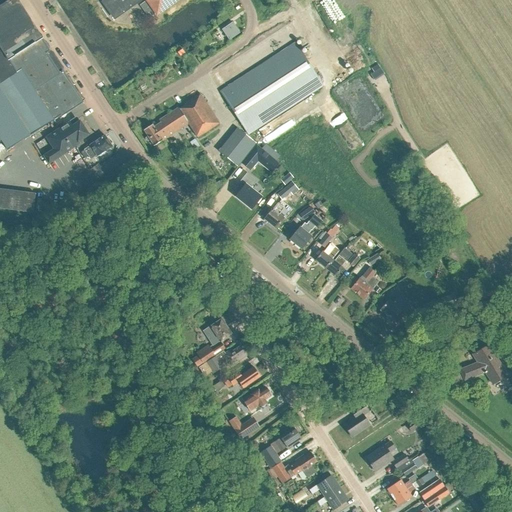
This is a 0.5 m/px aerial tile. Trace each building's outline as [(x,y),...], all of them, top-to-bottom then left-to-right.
[(0,0),(0,142),(2,142),(7,150),(28,136),(53,120),(53,121),(60,116),(61,117),(83,103),(62,71),(62,67),(52,53),(49,51),(41,39),(42,37),(37,29),(35,28),(29,20),(30,18),(19,2),(17,1),(16,0),(0,0)] [(114,18),(140,0),(106,0),(103,2),(114,18)] [(145,0),(156,15),(178,0),(145,0)] [(326,0),(337,15),(348,7),(343,0),(326,0)] [(351,35),(361,28),(351,13),(341,20),(351,35)] [(229,40),(239,33),(232,22),(221,30),(229,40)] [(300,24),(225,65),(232,76),(288,46),(294,43),(293,41),(306,34),(300,24)] [(338,32),(335,36),(350,48),(356,41),(352,38),(350,40),(345,35),(344,37),(338,32)] [(382,38),(377,42),(382,48),(387,44),(382,38)] [(248,135),(322,86),(295,43),(220,92),(248,135)] [(197,138),(219,124),(200,94),(184,104),(185,105),(179,109),(178,108),(158,121),(160,123),(153,127),(152,125),(143,130),(154,146),(188,124),(197,138)] [(347,100),(332,106),(344,134),(348,132),(355,148),(365,144),(347,100)] [(88,135),(79,122),(78,122),(76,119),(46,138),(54,149),(44,156),(48,163),(79,144),(77,142),(88,135)] [(282,121),(276,123),(281,132),(287,129),(282,121)] [(90,146),(84,150),(80,152),(84,158),(88,156),(90,160),(96,156),(97,157),(98,156),(100,157),(103,155),(103,152),(112,147),(104,136),(89,145),(90,146)] [(201,136),(196,140),(199,145),(205,141),(201,136)] [(278,163),(256,144),(248,153),(241,162),(250,170),(257,161),(270,172),(278,163)] [(0,164),(2,167),(11,160),(8,156),(0,161),(0,164)] [(250,209),(260,197),(249,188),(256,181),(250,176),(245,172),(238,180),(245,185),(236,197),(250,209)] [(285,185),(293,178),(289,173),(280,180),(285,185)] [(217,191),(223,185),(220,180),(214,184),(217,191)] [(291,182),(290,183),(276,195),(280,200),(288,193),(289,194),(290,193),(292,195),(297,190),(291,182)] [(36,193),(0,188),(0,208),(34,213),(36,193)] [(320,201),(314,204),(318,209),(323,206),(320,201)] [(280,213),(279,215),(277,213),(282,207),(277,203),(272,209),(263,219),(275,229),(283,219),(283,218),(284,216),(280,213)] [(303,220),(314,212),(310,206),(300,215),(303,220)] [(316,228),(322,222),(314,215),(306,225),(304,224),(300,228),(299,227),(289,240),(301,249),(311,237),(307,234),(310,230),(311,230),(314,226),(316,228)] [(324,249),(338,230),(334,227),(332,230),(330,229),(318,244),(324,249)] [(325,269),(332,260),(328,257),(335,248),(330,243),(323,253),(322,252),(322,251),(314,260),(325,269)] [(332,260),(325,269),(335,277),(342,268),(341,267),(341,268),(340,267),(345,261),(346,261),(351,255),(344,249),(338,255),(340,257),(335,263),(332,260)] [(357,250),(345,265),(352,270),(363,256),(357,250)] [(376,254),(371,257),(366,260),(369,266),(380,260),(376,254)] [(360,280),(359,279),(351,289),(363,299),(371,289),(377,282),(371,277),(375,273),(369,268),(362,277),(360,280)] [(388,300),(380,310),(387,316),(386,318),(389,321),(391,319),(392,320),(400,311),(406,316),(412,309),(406,304),(400,299),(396,296),(391,303),(388,300)] [(423,309),(425,315),(444,308),(442,302),(423,309)] [(442,329),(456,323),(453,315),(439,321),(442,329)] [(212,345),(209,348),(207,345),(195,353),(198,358),(193,361),(196,367),(224,349),(219,342),(231,334),(221,319),(214,324),(212,323),(210,325),(210,326),(203,331),(212,345)] [(222,353),(206,364),(211,372),(228,362),(231,366),(243,358),(241,356),(244,354),(239,346),(230,352),(229,350),(223,354),(222,353)] [(488,346),(473,355),(477,363),(460,370),(464,380),(483,372),(484,373),(485,373),(492,384),(506,376),(488,346)] [(228,380),(224,383),(227,388),(232,385),(232,386),(238,382),(242,389),(260,377),(253,367),(240,375),(238,371),(227,379),(228,380)] [(268,390),(267,390),(266,388),(259,392),(258,390),(250,395),(251,396),(244,401),(249,410),(257,405),(259,408),(260,407),(262,407),(264,406),(265,404),(266,403),(264,400),(270,395),(269,394),(270,392),(268,390)] [(368,412),(362,402),(349,410),(354,417),(343,425),(351,437),(369,425),(362,416),(368,412)] [(236,417),(229,422),(241,440),(246,436),(244,433),(240,427),(242,425),(236,417)] [(411,432),(421,425),(416,418),(406,425),(411,432)] [(280,438),(273,442),(274,443),(272,444),(273,446),(275,445),(279,451),(286,446),(287,448),(288,447),(289,447),(291,445),(292,444),(300,439),(293,428),(279,437),(280,438)] [(274,443),(273,442),(269,445),(270,446),(259,453),(269,469),(281,461),(275,453),(279,451),(275,445),(273,446),(272,444),(274,443)] [(390,442),(384,446),(365,458),(374,471),(392,459),(388,453),(394,448),(390,442)] [(280,462),(272,468),(271,468),(271,469),(266,472),(272,480),(277,476),(281,483),(301,470),(307,479),(315,474),(310,465),(315,462),(309,452),(303,456),(303,455),(294,461),(296,462),(289,467),(287,465),(283,468),(280,462)] [(404,454),(392,462),(396,468),(403,464),(408,460),(404,454)] [(412,460),(404,466),(403,464),(396,468),(399,473),(401,471),(404,475),(405,474),(406,475),(416,468),(416,469),(422,465),(422,464),(427,461),(422,454),(412,460)] [(454,479),(461,474),(457,468),(451,473),(454,479)] [(433,471),(420,479),(424,484),(436,476),(433,471)] [(408,478),(410,481),(412,484),(415,482),(419,480),(415,474),(408,478)] [(339,488),(331,476),(317,485),(317,484),(309,490),(311,494),(319,489),(324,497),(325,497),(339,488)] [(408,492),(414,487),(415,489),(418,487),(419,487),(424,484),(420,479),(419,480),(415,482),(412,484),(392,498),(397,505),(411,496),(408,492)] [(419,492),(424,500),(443,486),(439,479),(432,483),(432,484),(419,492)] [(392,498),(412,484),(410,481),(403,485),(400,480),(386,490),(392,498)] [(325,497),(324,497),(317,502),(322,510),(330,505),(333,510),(347,500),(339,488),(325,497)] [(291,498),(296,504),(307,496),(302,490),(291,498)] [(438,501),(437,499),(442,496),(439,491),(423,501),(427,508),(438,501)] [(474,496),(481,507),(485,504),(478,493),(474,496)]
